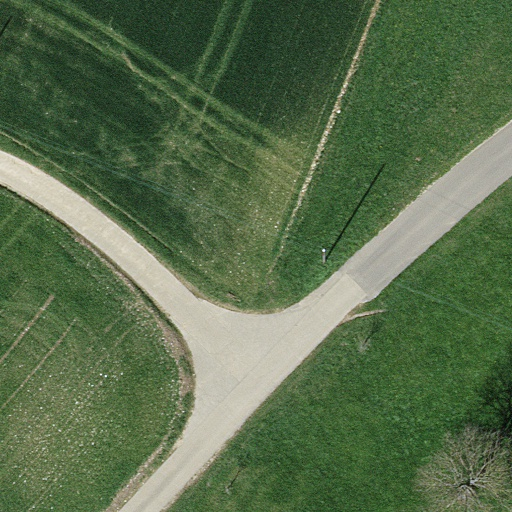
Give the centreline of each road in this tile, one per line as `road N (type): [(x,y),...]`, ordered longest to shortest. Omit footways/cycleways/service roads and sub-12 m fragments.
road 1 (track): [(0,170),(29,181),(135,257),(261,388)]
road 2 (track): [(511,159),(409,240),(261,388)]
road 3 (track): [(261,388),(140,511)]
